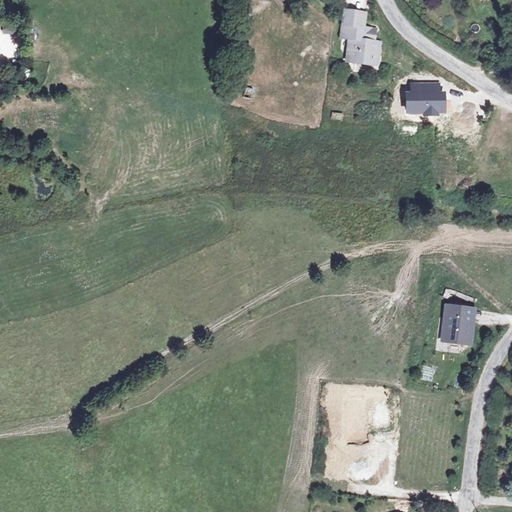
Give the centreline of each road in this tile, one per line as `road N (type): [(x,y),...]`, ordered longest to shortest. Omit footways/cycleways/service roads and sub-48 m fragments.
road 1 (tertiary): [(511,335),(495,353),(481,395),(466,511)]
road 2 (tertiary): [(384,0),(420,43),(511,101)]
